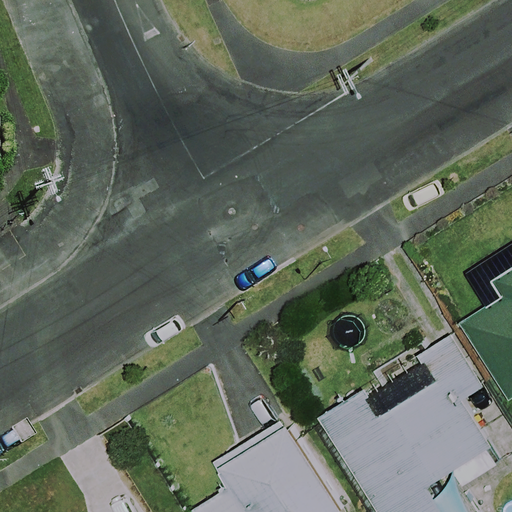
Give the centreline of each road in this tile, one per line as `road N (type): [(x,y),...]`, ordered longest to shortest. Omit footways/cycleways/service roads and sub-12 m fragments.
road 1 (residential): [(239,234),(511,62)]
road 2 (residential): [(0,382),(239,234)]
road 3 (residential): [(239,234),(202,178),(113,0)]
